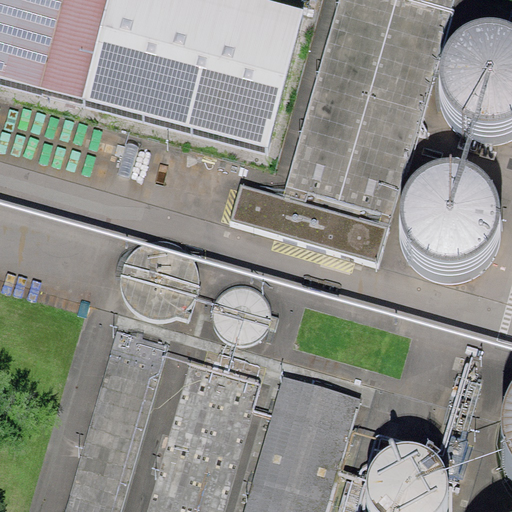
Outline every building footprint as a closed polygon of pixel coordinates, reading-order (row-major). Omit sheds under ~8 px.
[(0,0),(0,85),(84,107),(112,0),(0,0)] [(112,0),(84,107),(268,155),(305,19),(254,6),(255,0),(112,0)] [(455,1),(450,0),(341,0),(283,201),(389,231),(455,1)] [(511,50),(505,47),(489,45),(474,48),(460,56),(449,68),(442,82),(440,98),(443,113),(451,127),(463,138),(477,145),(493,146),(509,143),(511,141),(511,50)] [(477,191),(464,186),(451,184),(437,186),(425,191),(414,200),(406,211),(402,224),(401,237),(403,251),(410,263),(419,273),(431,280),(444,284),(458,284),(471,280),(482,273),(492,263),(498,251),(501,237),(500,224),(495,211),(487,200),(477,191)] [(283,201),(241,189),(230,226),(378,268),(389,231),(283,201)] [(190,256),(179,247),(166,243),(152,243),(139,248),(128,258),(122,270),(120,284),(123,298),(130,310),(141,318),(155,323),(169,322),(178,319),(188,324),(192,316),(186,314),(192,308),(199,295),(201,281),(198,268),(190,256)] [(219,301),(214,310),(213,320),(215,330),(221,339),(229,345),(238,348),(249,347),(258,344),(266,337),(269,330),(276,332),(279,320),(272,318),(269,308),(264,299),(256,293),(246,290),(236,290),(226,294),(219,301)] [(121,511),(168,348),(117,334),(66,511),(121,511)] [(225,511),(261,388),(189,367),(147,511),(225,511)] [(329,511),(361,403),(284,381),(245,511),(329,511)] [(511,410),(505,425),(501,442),(503,460),(508,477),(511,482),(511,410)] [(369,491),(367,504),(368,511),(447,511),(449,508),(449,494),(444,481),(435,471),(423,464),(410,461),(396,463),(384,469),(375,479),(369,491)]
